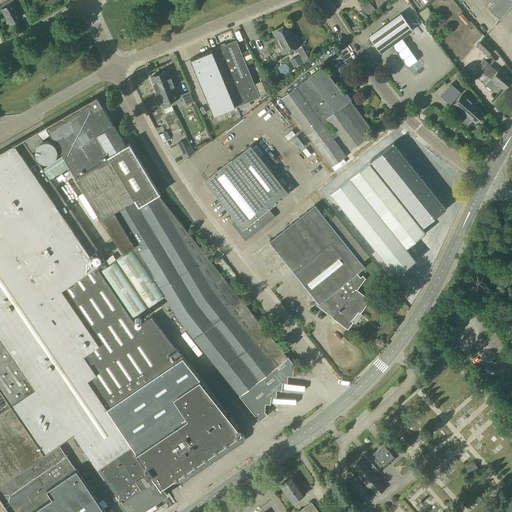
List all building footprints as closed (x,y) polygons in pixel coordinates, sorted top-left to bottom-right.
[(2,0),(0,1),(0,8),(0,9),(0,8),(0,9),(4,16),(5,16),(9,23),(20,17),(13,4),(17,1),(16,0),(2,0)] [(511,0),(502,0),(497,6),(504,12),(511,2),(511,0)] [(368,2),(360,8),(366,16),(375,10),(368,2)] [(473,25),(481,18),(473,7),(464,14),(473,25)] [(368,37),(380,53),(412,30),(401,14),(368,37)] [(272,31),(278,44),(277,44),(282,54),(300,45),(295,35),(294,36),(287,23),(272,31)] [(254,55),(259,52),(252,38),(247,41),(254,55)] [(482,39),(476,46),(487,56),(488,54),(492,49),(482,39)] [(212,51),(235,107),(259,97),(235,41),(212,51)] [(235,107),(212,51),(189,60),(213,116),(235,107)] [(293,68),(302,63),(298,57),(290,61),(293,68)] [(483,60),(477,67),(483,73),(489,65),(483,60)] [(487,76),(482,81),(486,84),(486,85),(493,91),(498,85),(503,89),(511,79),(499,69),(497,72),(489,65),(483,73),(487,76)] [(281,98),(331,167),(346,156),(333,139),(338,135),(350,151),(365,140),(361,134),(369,128),(350,101),(348,102),(322,67),(309,77),(309,78),(281,98)] [(164,85),(170,101),(178,97),(167,70),(159,74),(164,85)] [(170,101),(164,85),(159,74),(150,77),(161,104),(170,101)] [(440,96),(450,105),(461,93),(451,84),(440,96)] [(181,94),(186,106),(193,102),(189,91),(181,94)] [(463,94),(454,104),(462,111),(471,120),(474,123),(484,113),(463,94)] [(0,151),(0,390),(10,406),(0,412),(0,499),(8,511),(105,511),(59,444),(75,433),(121,501),(120,502),(127,511),(139,511),(166,494),(158,481),(176,469),(177,461),(187,462),(188,454),(197,455),(198,446),(208,447),(209,439),(219,440),(219,432),(229,432),(238,426),(151,316),(137,325),(131,316),(163,293),(178,319),(258,421),(267,414),(264,410),(260,409),(261,402),(265,403),(266,395),(271,396),(272,388),(277,389),(278,382),(283,382),(284,374),(288,375),(290,367),(293,364),(287,357),(287,358),(158,195),(159,194),(128,144),(125,146),(96,98),(22,139),(0,151)] [(165,132),(160,135),(163,141),(169,138),(165,132)] [(295,133),(290,136),(297,145),(301,143),(295,133)] [(176,144),(183,158),(193,152),(186,139),(176,144)] [(236,222),(233,224),(243,237),(261,222),(258,217),(272,205),(288,193),(250,145),(204,182),(236,222)] [(330,193),(395,275),(402,270),(404,272),(410,268),(408,265),(415,260),(405,248),(424,233),(422,229),(428,217),(416,212),(418,207),(428,212),(430,207),(436,210),(445,192),(423,182),(421,185),(391,171),(387,173),(375,158),(330,193)] [(361,263),(327,220),(314,204),(269,241),(319,303),(317,305),(334,318),(333,319),(334,320),(335,320),(347,329),(352,323),(351,321),(358,312),(360,313),(369,301),(356,290),(364,279),(362,276),(359,279),(355,274),(364,267),(361,263)] [(335,214),(327,220),(361,263),(368,257),(335,214)] [(275,231),(283,224),(281,221),(273,227),(275,231)] [(360,458),(350,466),(357,474),(353,478),(357,482),(361,479),(369,488),(369,487),(376,496),(385,489),(378,480),(378,479),(374,474),(394,457),(383,444),(363,461),(360,458)] [(464,467),(468,474),(478,468),(473,461),(464,467)] [(279,485),(292,503),(305,494),(292,476),(279,485)] [(298,511),(317,511),(311,502),(298,511)]
